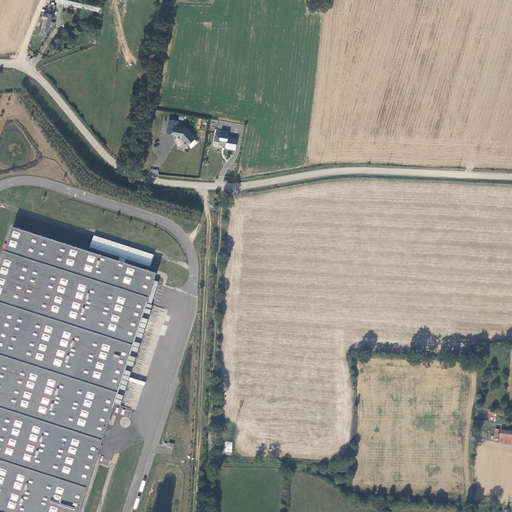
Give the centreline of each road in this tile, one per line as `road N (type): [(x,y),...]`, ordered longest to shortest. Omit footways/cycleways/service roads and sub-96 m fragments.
road 1 (unclassified): [(0,62),(30,69),(106,157),(152,180),(222,186),(363,170),(511,176)]
road 2 (track): [(222,186),(206,511)]
